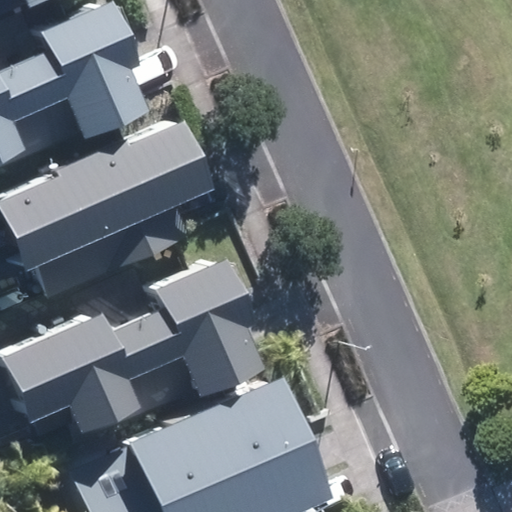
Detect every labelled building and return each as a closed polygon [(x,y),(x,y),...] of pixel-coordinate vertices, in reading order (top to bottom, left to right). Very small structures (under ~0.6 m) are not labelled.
[(0,0),(0,9),(21,0),(0,0)] [(82,4),(0,39),(0,150),(1,151),(0,148),(0,117),(40,100),(57,140),(128,109),(82,4)] [(0,189),(0,271),(19,263),(34,296),(178,233),(163,200),(187,190),(157,121),(0,189)] [(197,259),(0,344),(0,418),(2,423),(43,405),(61,446),(244,366),(197,259)] [(291,511),(289,506),(307,499),(253,376),(51,464),(71,511),(291,511)]
